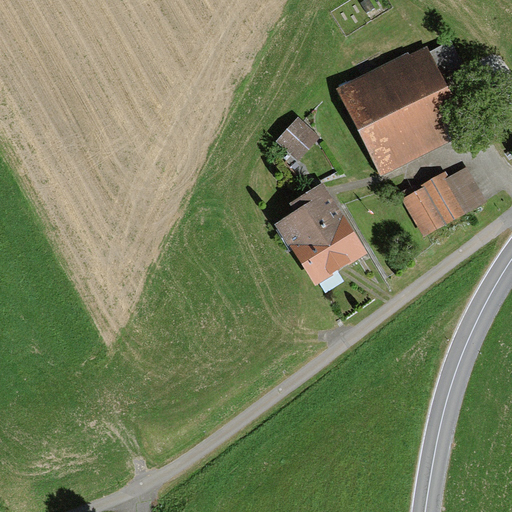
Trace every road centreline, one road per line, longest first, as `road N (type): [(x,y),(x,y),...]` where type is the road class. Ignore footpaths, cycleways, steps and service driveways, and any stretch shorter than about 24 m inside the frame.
road 1 (track): [(511,212),(314,367),(135,492),(87,511)]
road 2 (tertiary): [(429,511),(452,381),(511,259)]
